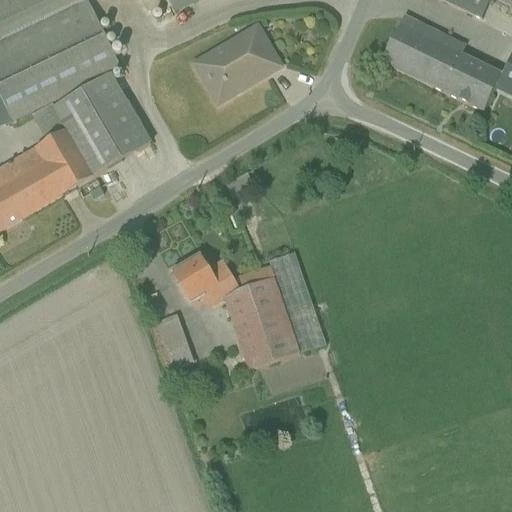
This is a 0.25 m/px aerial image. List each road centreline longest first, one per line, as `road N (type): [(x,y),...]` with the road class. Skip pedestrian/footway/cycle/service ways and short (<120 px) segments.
road 1 (unclassified): [(329,94),(0,296)]
road 2 (unclassified): [(329,94),(511,187)]
